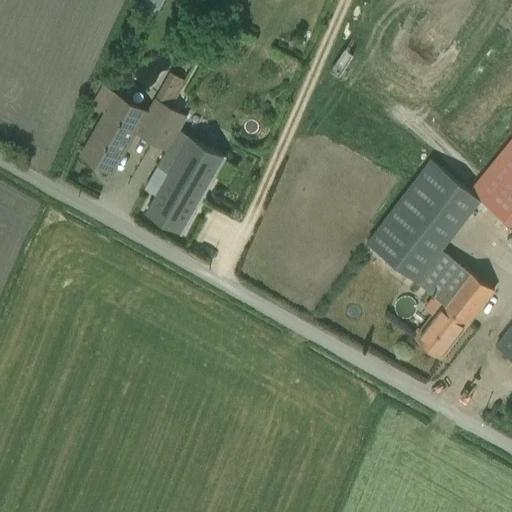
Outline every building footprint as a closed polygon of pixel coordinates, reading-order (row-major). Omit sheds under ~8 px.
[(113,172),(147,110),(115,92),(81,155),(113,172)] [(511,134),(469,187),(511,222),(511,134)] [(147,212),(182,232),(224,157),(189,137),(147,212)] [(445,249),(481,199),(430,157),(366,241),(449,307),(475,274),(445,249)] [(444,357),(497,292),(475,274),(449,307),(422,339),(444,357)] [(511,322),(494,345),(511,359),(511,322)]
